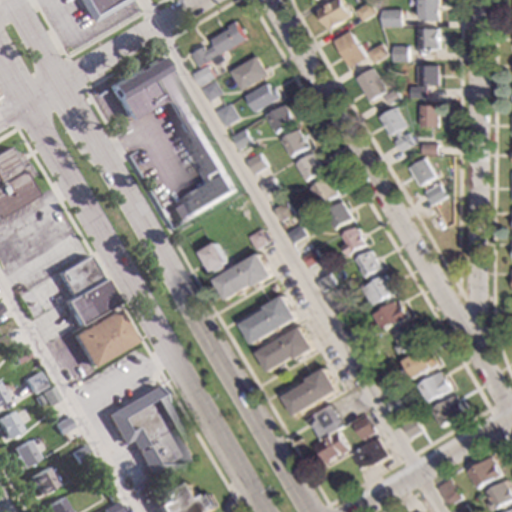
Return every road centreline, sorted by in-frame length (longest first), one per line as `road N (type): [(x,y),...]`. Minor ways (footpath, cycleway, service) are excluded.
road 1 (residential): [(511,416),(273,0)]
road 2 (primary): [(24,107),(265,511)]
road 3 (primary): [(312,511),(93,138)]
road 4 (residential): [(482,360),(479,0)]
road 5 (residential): [(511,418),(353,511)]
road 6 (residential): [(202,0),(61,83)]
